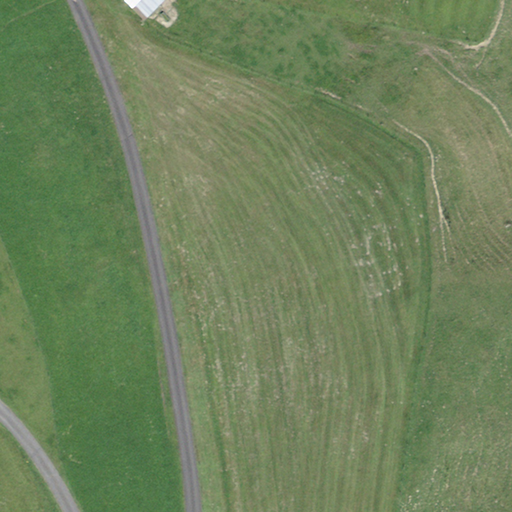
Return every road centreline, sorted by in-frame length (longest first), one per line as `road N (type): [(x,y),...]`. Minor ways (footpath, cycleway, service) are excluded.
road 1 (track): [(193,511),(140,190),(74,0)]
road 2 (track): [(0,409),(25,435),(70,511)]
